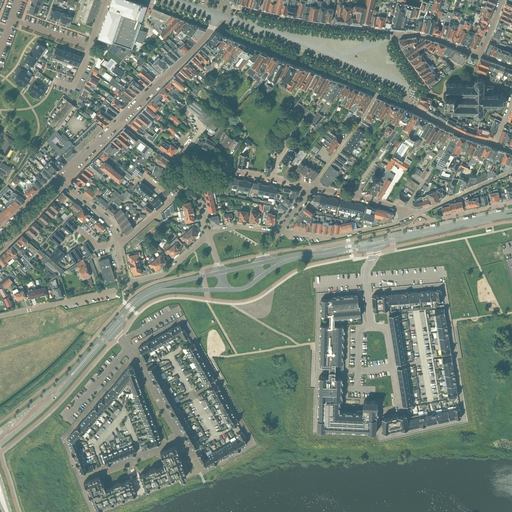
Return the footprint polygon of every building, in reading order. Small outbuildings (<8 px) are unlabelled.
[(79,21),(92,25),(93,22),(92,21),(99,1),(99,0),(88,0),(87,5),(85,4),(79,21)] [(134,41),(139,28),(147,6),(141,4),(140,9),(138,8),(139,5),(139,3),(130,0),(110,0),(109,3),(110,3),(109,8),(108,7),(97,36),(132,48),(134,41)] [(253,0),(252,7),(259,8),(260,0),(253,0)] [(274,12),(280,13),(283,0),(276,0),(276,2),(274,12)] [(299,0),(300,0),(288,0),(285,14),(295,16),(299,0)] [(297,16),(303,17),(306,1),(301,0),(300,0),(297,16)] [(303,17),(308,18),(312,1),(311,0),(306,0),(306,1),(303,17)] [(316,0),(313,19),(318,20),(321,6),(322,1),(318,0),(316,0)] [(318,20),(326,21),(328,8),(330,0),(327,0),(326,0),(325,6),(326,6),(326,7),(321,6),(318,20)] [(334,22),(341,23),(345,7),(344,7),(344,5),(342,4),(343,0),(341,0),(338,0),(336,14),(334,22)] [(365,11),(362,24),(368,25),(369,20),(374,0),(367,0),(366,7),(365,11)] [(385,26),(392,27),(397,5),(394,4),(395,0),(391,0),(389,9),(387,17),(385,26)] [(408,28),(416,29),(419,20),(418,20),(419,19),(413,18),(414,17),(418,18),(420,10),(425,11),(426,7),(428,7),(429,4),(430,5),(431,3),(429,2),(427,2),(423,0),(420,7),(416,6),(413,5),(408,28)] [(432,9),(439,11),(438,10),(441,0),(434,0),(434,4),(432,9)] [(487,0),(485,6),(493,9),(497,0),(487,0)] [(408,28),(413,5),(404,3),(404,2),(402,1),(398,1),(397,5),(392,27),(408,28)] [(31,2),(30,7),(40,10),(42,6),(41,5),(31,2)] [(341,23),(351,23),(354,5),(354,8),(345,7),(341,23)] [(351,23),(362,24),(365,11),(366,7),(354,5),(351,23)] [(511,9),(504,6),(503,10),(511,14),(511,9)] [(30,7),(27,14),(37,17),(39,18),(41,11),(40,10),(30,7)] [(52,8),(48,18),(53,20),(57,9),(52,8)] [(152,26),(156,31),(159,28),(164,23),(170,15),(153,8),(150,14),(149,18),(150,19),(155,24),(152,26)] [(328,8),(326,21),(331,22),(334,9),(328,8)] [(57,9),(53,20),(58,21),(62,11),(57,9)] [(439,11),(432,9),(430,16),(431,16),(426,31),(432,33),(438,15),(439,11)] [(483,15),(489,18),(491,14),(481,9),(480,13),(483,15)] [(416,29),(421,30),(426,15),(427,16),(427,15),(428,10),(426,10),(425,14),(425,16),(422,15),(421,20),(419,20),(416,29)] [(449,37),(452,39),(461,19),(461,20),(462,17),(461,16),(462,13),(454,10),(451,16),(458,19),(457,20),(458,20),(457,23),(455,21),(449,37)] [(511,14),(503,10),(501,14),(511,19),(511,18),(511,14)] [(432,33),(440,35),(442,30),(438,29),(439,26),(437,25),(438,21),(437,20),(439,17),(441,18),(443,12),(439,11),(438,15),(432,33)] [(62,12),(59,22),(63,24),(67,13),(62,12)] [(68,12),(64,24),(69,26),(73,14),(68,12)] [(440,35),(445,36),(450,23),(448,22),(450,16),(447,14),(445,19),(446,19),(440,35)] [(501,14),(499,18),(510,23),(511,19),(501,14)] [(176,17),(170,15),(164,23),(166,25),(163,28),(165,30),(176,17)] [(421,30),(426,31),(431,16),(430,16),(427,15),(427,16),(426,15),(421,30)] [(481,20),(487,23),(489,18),(483,15),(481,20)] [(387,17),(378,16),(376,26),(385,26),(387,17)] [(162,32),(160,34),(163,37),(164,38),(171,31),(181,20),(176,17),(165,30),(162,32)] [(499,18),(496,26),(505,30),(507,27),(508,27),(509,23),(510,23),(499,18)] [(452,39),(457,41),(462,29),(463,26),(464,25),(465,22),(465,21),(463,25),(459,23),(461,20),(461,19),(452,39)] [(174,30),(177,33),(187,22),(182,20),(174,30)] [(457,41),(463,43),(471,23),(465,20),(465,21),(465,22),(464,25),(463,26),(466,27),(465,30),(462,29),(457,41)] [(445,36),(449,37),(455,21),(454,21),(454,22),(452,21),(451,23),(450,23),(449,26),(445,36)] [(192,24),(187,22),(177,34),(171,40),(168,42),(173,47),(174,46),(176,45),(178,42),(179,40),(192,24)] [(469,46),(477,26),(478,25),(474,24),(472,30),(473,30),(472,31),(468,30),(469,28),(469,29),(472,23),(471,23),(463,43),(469,46)] [(199,26),(192,24),(179,40),(186,47),(189,49),(193,45),(189,40),(185,44),(183,42),(187,37),(189,38),(190,39),(191,37),(199,26)] [(479,27),(477,32),(482,34),(485,27),(479,24),(478,24),(478,25),(477,26),(479,27)] [(204,29),(199,26),(191,37),(190,39),(194,44),(199,39),(205,30),(204,29)] [(496,26),(494,32),(502,36),(505,30),(496,26)] [(139,28),(134,41),(135,41),(136,41),(143,43),(147,32),(139,29),(139,28)] [(215,32),(206,43),(214,48),(215,48),(217,46),(214,44),(220,37),(222,39),(224,36),(217,32),(215,32)] [(476,32),(474,36),(476,38),(475,41),(478,43),(482,34),(477,32),(476,32)] [(502,36),(494,32),(492,37),(500,41),(502,36)] [(222,39),(217,45),(221,49),(228,38),(224,36),(222,39)] [(476,38),(474,36),(470,46),(476,49),(478,43),(475,41),(476,38)] [(402,48),(413,43),(418,41),(416,37),(399,40),(402,48)] [(215,57),(217,58),(215,60),(217,61),(216,62),(216,63),(232,40),(228,38),(221,49),(220,49),(217,55),(216,55),(215,57)] [(418,45),(420,49),(425,46),(431,41),(425,39),(422,38),(419,43),(420,44),(418,45)] [(163,45),(168,51),(177,59),(180,56),(174,49),(173,48),(172,47),(171,49),(168,46),(168,45),(165,43),(166,43),(163,40),(162,41),(161,39),(159,41),(161,42),(160,43),(163,45)] [(186,47),(179,40),(178,42),(181,45),(180,46),(186,52),(189,49),(186,47)] [(240,43),(232,40),(216,63),(219,64),(222,61),(221,60),(223,58),(226,61),(227,60),(240,43)] [(431,41),(425,46),(428,49),(435,42),(431,41)] [(37,42),(34,47),(44,53),(47,49),(43,46),(43,45),(40,43),(40,44),(37,42)] [(112,42),(107,49),(108,48),(110,49),(108,50),(110,52),(111,50),(120,57),(118,59),(121,61),(127,54),(131,49),(127,48),(124,52),(120,49),(123,46),(112,42)] [(435,42),(428,49),(428,50),(434,53),(435,51),(439,43),(435,42)] [(490,54),(494,45),(494,44),(489,42),(485,52),(490,54)] [(206,43),(203,46),(210,52),(210,53),(212,51),(214,53),(215,54),(218,50),(206,43)] [(245,45),(240,43),(233,52),(234,53),(232,55),(236,57),(237,56),(245,45)] [(402,48),(405,54),(416,46),(413,43),(402,48)] [(439,43),(435,51),(440,54),(439,55),(440,56),(441,54),(442,53),(444,49),(445,49),(447,46),(439,43)] [(164,51),(162,52),(173,62),(177,59),(168,51),(163,45),(161,47),(164,51)] [(177,49),(183,54),(186,52),(180,46),(178,47),(176,45),(174,46),(177,49)] [(249,47),(245,45),(237,56),(236,57),(236,58),(238,56),(242,58),(249,47)] [(405,54),(408,58),(416,53),(418,51),(420,49),(418,45),(416,46),(405,54)] [(490,54),(494,56),(497,48),(498,47),(494,45),(490,54)] [(183,54),(174,46),(173,47),(173,48),(174,49),(180,56),(183,54)] [(203,46),(200,50),(206,56),(209,58),(212,55),(210,53),(210,52),(210,53),(203,46)] [(454,50),(447,46),(445,49),(444,49),(442,53),(449,56),(454,50)] [(31,51),(40,57),(41,58),(44,53),(34,47),(31,51)] [(254,49),(249,47),(242,58),(244,58),(240,63),(243,65),(244,63),(246,60),(248,57),(254,49)] [(56,48),(52,59),(57,61),(58,58),(61,49),(56,48)] [(494,56),(511,61),(511,52),(497,48),(494,56)] [(61,49),(58,58),(63,60),(66,51),(61,49)] [(254,49),(248,57),(246,60),(244,63),(243,65),(240,63),(238,67),(240,69),(247,60),(248,61),(246,64),(249,66),(253,61),(260,51),(254,49)] [(200,50),(196,53),(202,59),(201,61),(202,62),(205,64),(207,63),(206,62),(209,59),(209,58),(206,56),(200,50)] [(459,52),(455,50),(452,54),(449,57),(447,59),(449,61),(450,58),(452,59),(451,60),(452,61),(454,60),(459,52)] [(28,55),(27,55),(28,56),(37,62),(37,61),(40,57),(31,51),(28,55)] [(63,60),(62,62),(67,64),(71,53),(66,51),(63,60)] [(266,54),(260,51),(253,61),(249,66),(250,66),(246,72),(257,81),(259,79),(253,74),(255,71),(258,66),(266,54)] [(411,61),(411,62),(424,53),(427,52),(426,51),(421,54),(418,51),(416,53),(408,58),(411,61)] [(159,56),(158,58),(168,67),(173,62),(162,52),(160,54),(163,57),(161,58),(159,56)] [(411,62),(416,67),(426,61),(432,57),(430,54),(428,53),(427,52),(424,53),(411,62)] [(461,52),(459,52),(454,60),(452,61),(455,62),(457,64),(463,53),(461,52)] [(71,53),(67,64),(72,66),(76,55),(71,53)] [(196,53),(193,57),(200,64),(202,62),(205,65),(205,64),(202,62),(201,61),(202,59),(196,53)] [(416,67),(420,73),(426,69),(430,67),(433,65),(432,64),(430,66),(428,63),(434,59),(433,58),(435,56),(433,55),(431,53),(430,54),(432,57),(426,61),(416,67)] [(467,55),(463,53),(457,64),(457,65),(460,68),(468,57),(467,55)] [(134,56),(138,60),(137,61),(138,61),(137,63),(138,65),(140,62),(143,60),(136,54),(134,56)] [(272,56),(266,54),(258,66),(255,71),(253,74),(259,79),(261,76),(265,69),(263,68),(272,56)] [(76,55),(72,66),(78,68),(79,64),(82,57),(76,55)] [(477,58),(470,55),(468,62),(474,64),(477,58)] [(25,60),(27,62),(34,67),(38,62),(37,61),(37,62),(28,56),(25,60)] [(277,58),(272,56),(263,68),(265,69),(261,76),(259,79),(257,81),(258,81),(261,77),(264,80),(265,78),(277,58)] [(200,64),(193,57),(190,60),(203,72),(204,71),(201,69),(203,66),(200,64)] [(168,67),(158,58),(152,64),(149,61),(147,64),(158,75),(168,67)] [(277,58),(265,78),(275,83),(279,75),(287,62),(277,58)] [(476,69),(484,73),(488,61),(481,58),(476,69)] [(138,65),(142,69),(146,72),(148,69),(144,65),(146,62),(143,60),(140,62),(138,65)] [(190,60),(187,63),(195,71),(198,68),(190,60)] [(489,80),(491,76),(491,75),(490,75),(490,74),(487,73),(489,68),(494,70),(496,64),(491,62),(488,61),(484,73),(483,74),(490,77),(489,80)] [(287,62),(279,75),(282,77),(281,78),(282,78),(291,63),(287,62)] [(187,63),(183,67),(193,76),(196,79),(199,75),(200,75),(199,75),(199,74),(198,73),(197,73),(196,72),(197,72),(195,71),(187,63)] [(282,78),(280,82),(286,86),(298,66),(291,63),(282,78)] [(420,73),(422,76),(433,69),(435,67),(433,64),(432,64),(433,65),(430,67),(426,69),(420,73)] [(449,64),(443,68),(446,73),(447,72),(449,75),(460,68),(457,65),(455,69),(453,70),(452,69),(453,69),(449,64)] [(494,81),(497,74),(501,65),(496,64),(494,70),(493,73),(494,73),(493,77),(491,76),(489,80),(494,82),(494,81)] [(501,65),(497,74),(502,76),(505,67),(501,65)] [(113,69),(112,71),(116,74),(121,77),(124,72),(115,66),(113,69)] [(298,66),(286,86),(287,86),(287,87),(291,89),(304,68),(299,67),(298,66)] [(17,76),(14,79),(16,81),(19,83),(26,73),(27,72),(22,69),(20,67),(19,67),(16,72),(18,74),(17,76)] [(183,67),(179,71),(186,76),(192,81),(193,82),(196,79),(193,76),(183,67)] [(510,69),(505,67),(502,76),(502,77),(503,77),(504,75),(507,76),(510,69)] [(310,71),(304,68),(291,89),(292,90),(295,84),(300,87),(306,90),(309,85),(316,73),(310,71)] [(142,69),(139,73),(150,82),(154,79),(146,72),(142,69)] [(436,74),(433,69),(422,76),(425,81),(436,74)] [(186,76),(179,71),(175,76),(181,82),(186,76)] [(26,73),(19,83),(22,85),(24,86),(27,82),(28,81),(30,82),(34,77),(31,75),(30,76),(26,73)] [(125,73),(121,78),(128,83),(129,81),(125,78),(128,75),(125,73)] [(309,85),(314,88),(321,75),(316,73),(309,85)] [(436,74),(425,81),(430,87),(433,83),(439,79),(436,74)] [(313,89),(318,92),(327,77),(321,75),(314,88),(313,89)] [(150,82),(142,76),(138,80),(145,86),(150,82)] [(175,76),(170,81),(176,86),(180,89),(181,90),(185,85),(181,82),(175,76)] [(31,85),(28,91),(30,92),(29,92),(32,94),(39,84),(40,84),(40,83),(36,80),(36,79),(36,78),(34,77),(30,82),(32,84),(31,85)] [(89,82),(91,84),(96,86),(99,81),(92,77),(89,82)] [(318,93),(322,96),(332,79),(327,77),(318,92),(318,93)] [(444,95),(446,95),(446,98),(446,102),(443,102),(443,103),(446,103),(446,106),(447,106),(447,103),(453,104),(452,112),(451,112),(451,113),(452,113),(452,114),(453,114),(453,113),(460,113),(460,114),(461,114),(461,113),(467,113),(467,114),(468,114),(468,113),(475,113),(475,115),(474,115),(475,116),(477,117),(477,118),(478,118),(478,117),(480,117),(480,118),(481,118),(481,117),(483,116),(484,116),(483,115),(484,113),(485,113),(485,112),(484,112),(484,107),(486,105),(488,105),(488,107),(489,107),(489,105),(493,105),(493,107),(494,107),(494,105),(497,105),(497,107),(498,107),(498,105),(501,104),(501,106),(502,106),(502,104),(504,102),(506,103),(506,102),(504,101),(504,98),(506,97),(506,96),(504,97),(502,95),(503,93),(501,93),(501,95),(498,94),(498,93),(494,93),(494,86),(485,86),(485,84),(484,84),(484,82),(485,81),(484,80),(483,81),(481,80),(482,78),(481,78),(480,79),(478,79),(478,78),(477,78),(477,79),(475,80),(474,81),(475,81),(475,83),(473,83),(473,84),(469,84),(469,83),(468,83),(468,84),(462,84),(462,83),(461,83),(461,84),(455,84),(455,82),(454,82),(454,84),(448,84),(447,82),(445,83),(447,85),(447,91),(446,91),(446,94),(444,93),(444,95)] [(323,96),(326,98),(337,81),(332,79),(322,96),(323,96)] [(116,81),(112,85),(133,98),(139,92),(129,85),(120,80),(118,83),(116,81)] [(129,85),(139,92),(143,88),(139,85),(133,80),(129,85)] [(267,80),(261,88),(269,94),(271,91),(266,88),(268,85),(266,84),(268,81),(267,80)] [(170,81),(165,86),(177,96),(179,94),(178,92),(180,89),(176,86),(170,81)] [(345,84),(337,81),(326,98),(332,101),(336,94),(338,95),(345,84)] [(39,84),(32,94),(35,96),(36,96),(38,97),(40,94),(41,92),(44,93),(47,88),(45,86),(44,87),(40,84),(39,84)] [(341,103),(345,105),(354,88),(346,85),(339,95),(344,98),(341,103)] [(165,86),(162,89),(169,96),(171,98),(178,103),(181,106),(183,104),(177,99),(176,100),(175,99),(177,97),(177,96),(165,86)] [(345,106),(349,108),(352,105),(353,102),(359,90),(354,88),(345,105),(345,106)] [(162,89),(159,92),(166,99),(169,101),(171,98),(169,96),(162,89)] [(114,97),(127,104),(128,103),(133,98),(119,90),(116,94),(114,97)] [(353,113),(357,107),(365,92),(359,90),(353,102),(352,105),(349,108),(350,108),(348,110),(349,111),(346,115),(347,116),(350,111),(353,113)] [(159,92),(152,99),(160,106),(163,107),(165,105),(160,102),(163,98),(165,99),(166,99),(159,92)] [(365,92),(357,107),(359,108),(357,111),(357,112),(357,113),(357,115),(359,116),(360,114),(362,115),(364,112),(373,96),(369,94),(365,92)] [(110,101),(122,109),(125,106),(127,104),(114,97),(110,94),(106,98),(110,100),(110,101)] [(104,104),(118,112),(120,110),(122,109),(110,101),(110,100),(106,98),(106,99),(103,101),(104,102),(103,103),(104,104)] [(372,116),(375,112),(382,99),(378,98),(376,98),(368,113),(372,116)] [(147,105),(146,105),(155,112),(160,106),(152,99),(147,105)] [(375,112),(377,113),(385,101),(382,99),(375,112)] [(66,100),(63,105),(71,111),(75,106),(66,100)] [(332,104),(326,100),(316,114),(312,120),(312,121),(318,126),(332,104)] [(382,119),(385,114),(390,103),(385,101),(377,113),(376,116),(382,119)] [(418,104),(427,110),(429,107),(429,106),(429,105),(425,102),(419,101),(418,104)] [(81,103),(79,102),(79,103),(77,106),(84,111),(87,107),(85,106),(81,103)] [(294,108),(299,111),(303,105),(298,102),(294,108)] [(101,108),(114,116),(117,114),(118,112),(104,104),(103,103),(102,104),(103,105),(101,108)] [(391,114),(394,116),(400,107),(395,105),(390,103),(385,114),(390,117),(391,114)] [(427,110),(432,113),(434,111),(436,108),(437,108),(438,105),(435,104),(434,106),(431,104),(429,105),(429,106),(429,107),(427,110)] [(63,105),(59,110),(67,116),(71,111),(63,105)] [(146,105),(142,110),(155,120),(159,115),(155,112),(146,105)] [(299,111),(303,114),(307,108),(303,105),(299,111)] [(432,113),(437,117),(440,110),(442,108),(438,106),(438,105),(437,108),(436,108),(434,111),(432,113)] [(405,109),(400,107),(394,116),(390,124),(394,126),(405,109)] [(106,118),(110,121),(113,118),(114,116),(101,108),(100,109),(100,108),(97,112),(106,118)] [(303,114),(308,118),(312,112),(307,108),(303,114)] [(205,110),(199,117),(198,118),(203,122),(203,123),(203,124),(208,129),(207,130),(211,134),(221,122),(205,109),(205,110)] [(392,130),(388,136),(382,146),(389,151),(392,146),(397,139),(403,130),(414,113),(405,109),(394,126),(392,130)] [(67,116),(59,110),(56,115),(64,121),(67,116)] [(81,113),(89,119),(91,117),(83,110),(81,113)] [(142,110),(139,113),(147,120),(149,117),(154,121),(155,120),(142,110)] [(440,118),(446,122),(448,118),(449,119),(451,114),(449,111),(447,114),(444,112),(445,110),(443,113),(440,118)] [(97,121),(103,128),(109,122),(110,121),(106,118),(97,112),(93,118),(97,121)] [(139,113),(135,117),(142,122),(153,131),(155,129),(154,128),(150,125),(149,126),(147,124),(149,121),(147,120),(139,113)] [(368,113),(362,122),(366,124),(368,122),(369,123),(369,122),(372,123),(375,119),(371,117),(372,116),(368,113)] [(403,130),(408,133),(419,116),(414,113),(403,130)] [(446,122),(454,126),(457,121),(458,120),(454,118),(452,117),(453,115),(452,115),(451,114),(449,119),(448,118),(446,122)] [(56,115),(52,120),(60,125),(64,121),(56,115)] [(169,118),(177,124),(180,121),(172,115),(169,118)] [(419,116),(408,133),(405,137),(416,143),(429,121),(419,116)] [(135,117),(132,121),(144,130),(146,132),(148,133),(150,131),(146,128),(141,124),(142,122),(135,117)] [(454,126),(465,132),(466,127),(467,123),(469,119),(467,118),(465,118),(465,119),(462,118),(459,117),(458,120),(457,121),(454,126)] [(87,129),(94,136),(95,136),(103,128),(97,121),(93,118),(96,120),(95,121),(88,128),(87,129)] [(492,125),(498,126),(501,121),(495,118),(493,123),(492,125)] [(465,132),(475,135),(478,127),(474,126),(474,127),(471,126),(472,124),(468,122),(470,119),(469,119),(467,123),(466,127),(465,132)] [(49,124),(55,129),(56,131),(57,130),(60,125),(52,120),(49,124)] [(144,130),(146,132),(144,130),(132,121),(128,124),(136,130),(137,128),(142,132),(144,130)] [(435,124),(429,121),(416,143),(415,144),(418,146),(422,140),(421,139),(422,137),(426,139),(435,124)] [(370,127),(366,124),(362,122),(360,125),(367,131),(370,127)] [(480,136),(486,138),(489,130),(484,129),(485,127),(485,128),(486,124),(485,123),(483,129),(482,129),(482,132),(481,132),(480,136)] [(167,130),(168,131),(173,135),(177,130),(171,125),(167,130)] [(431,144),(428,148),(431,149),(435,143),(432,142),(441,127),(435,125),(425,141),(431,144)] [(489,130),(486,138),(487,138),(488,136),(492,138),(493,137),(495,134),(496,130),(498,126),(492,125),(489,131),(489,130)] [(499,140),(503,142),(507,131),(508,132),(509,128),(504,126),(502,130),(499,140)] [(121,131),(121,132),(128,137),(131,133),(125,127),(121,131)] [(437,138),(439,139),(445,129),(441,127),(432,142),(435,143),(431,149),(428,148),(425,153),(429,154),(437,140),(437,138)] [(358,128),(353,134),(363,141),(365,138),(363,137),(366,133),(358,128)] [(509,144),(511,136),(511,129),(509,128),(508,132),(507,131),(503,142),(509,144)] [(63,133),(61,135),(56,131),(55,129),(46,141),(60,156),(66,163),(78,151),(69,141),(68,140),(69,139),(63,133)] [(87,135),(91,139),(93,138),(94,136),(87,129),(86,130),(84,132),(86,134),(87,135)] [(441,142),(442,143),(449,131),(445,129),(439,139),(440,139),(436,145),(439,147),(440,144),(441,142)] [(435,156),(440,159),(453,134),(449,131),(442,143),(443,144),(435,156)] [(69,141),(78,151),(91,139),(91,140),(91,139),(87,135),(86,134),(84,132),(72,143),(70,140),(69,141)] [(121,132),(118,134),(128,142),(130,144),(128,142),(130,139),(128,137),(121,132)] [(334,138),(333,139),(339,144),(342,140),(336,135),(331,132),(329,134),(334,138)] [(138,138),(131,133),(128,137),(130,139),(134,143),(138,138)] [(331,142),(330,143),(336,148),(339,144),(333,139),(325,133),(324,135),(326,137),(326,138),(331,142)] [(118,134),(115,138),(127,148),(130,144),(128,142),(118,134)] [(149,134),(146,137),(153,142),(155,138),(149,134)] [(353,134),(349,140),(358,147),(360,144),(359,143),(361,140),(363,141),(353,134)] [(443,167),(450,154),(460,136),(453,134),(440,159),(435,167),(441,170),(442,171),(442,170),(443,171),(445,168),(443,167)] [(224,145),(227,147),(233,138),(232,139),(228,136),(227,137),(225,135),(219,143),(221,144),(223,146),(224,145)] [(454,174),(462,161),(463,158),(461,157),(462,156),(459,155),(462,148),(467,139),(460,136),(450,154),(452,155),(454,156),(448,167),(453,170),(449,177),(447,176),(441,175),(441,176),(440,177),(451,180),(454,174)] [(0,171),(7,176),(12,169),(1,162),(3,158),(4,159),(15,142),(7,137),(0,149),(0,171)] [(330,143),(321,137),(319,139),(328,146),(326,148),(333,153),(336,148),(330,143)] [(112,140),(110,143),(117,148),(119,150),(122,146),(125,148),(124,149),(126,151),(128,149),(127,148),(115,138),(112,140)] [(135,143),(133,146),(135,148),(143,155),(139,160),(137,159),(134,162),(134,163),(139,166),(141,163),(143,165),(144,165),(145,163),(145,162),(148,158),(147,158),(149,154),(152,149),(141,140),(138,138),(134,143),(135,143)] [(202,140),(201,142),(212,148),(215,143),(207,138),(205,142),(202,140)] [(233,138),(227,147),(229,148),(229,147),(232,150),(233,149),(235,150),(241,142),(242,141),(239,139),(238,141),(233,138)] [(162,141),(158,146),(165,151),(169,146),(171,143),(165,139),(163,141),(163,140),(162,141)] [(243,143),(249,148),(252,143),(247,139),(243,143)] [(401,142),(397,139),(392,146),(396,149),(397,146),(398,147),(401,142)] [(461,157),(463,158),(472,141),(467,139),(462,148),(459,155),(462,156),(461,157)] [(212,148),(201,142),(198,140),(197,143),(200,144),(200,143),(203,145),(201,149),(209,153),(212,148)] [(358,147),(349,140),(345,147),(352,152),(355,148),(357,150),(358,147)] [(169,146),(165,151),(171,155),(173,152),(175,153),(179,147),(174,143),(175,142),(172,141),(171,143),(169,146)] [(401,145),(398,148),(408,154),(415,144),(410,141),(406,148),(401,145)] [(468,152),(473,154),(478,143),(472,141),(463,158),(462,161),(465,157),(468,152)] [(110,143),(103,150),(111,156),(114,152),(117,154),(120,151),(119,150),(117,148),(110,143)] [(476,163),(478,160),(478,159),(485,145),(478,143),(473,154),(472,156),(470,160),(476,163)] [(277,144),(273,149),(274,150),(279,154),(283,149),(278,145),(277,144)] [(290,161),(291,162),(291,163),(292,162),(293,161),(295,157),(295,156),(297,154),(299,150),(293,145),(290,149),(288,152),(288,151),(282,159),(282,160),(283,161),(288,164),(288,163),(290,161)] [(492,148),(485,145),(478,159),(478,160),(485,162),(492,148)] [(17,155),(21,157),(26,149),(22,147),(17,155)] [(343,149),(339,154),(347,159),(351,154),(350,154),(351,153),(344,147),(343,149)] [(499,150),(492,148),(485,162),(490,165),(488,168),(490,169),(495,161),(494,160),(499,150)] [(103,150),(93,161),(119,183),(124,177),(116,171),(116,170),(105,160),(109,155),(110,156),(111,156),(103,150)] [(506,152),(499,150),(494,160),(495,161),(496,160),(498,160),(501,162),(506,152)] [(506,152),(501,162),(500,164),(503,165),(504,163),(506,164),(503,170),(504,172),(510,169),(511,166),(507,164),(511,155),(506,152)] [(153,160),(157,162),(165,166),(169,161),(158,153),(153,160)] [(339,154),(336,159),(344,164),(346,161),(348,162),(348,163),(352,165),(353,163),(351,162),(350,161),(347,159),(339,154)] [(38,162),(35,158),(33,156),(32,155),(30,157),(37,162),(39,165),(40,163),(38,162)] [(237,167),(245,169),(247,156),(240,155),(237,167)] [(56,159),(54,162),(60,168),(66,163),(60,156),(56,159)] [(51,159),(47,163),(56,172),(60,168),(54,162),(51,159)] [(346,169),(344,172),(346,174),(350,167),(347,165),(346,166),(344,164),(336,159),(332,163),(340,169),(343,165),(343,166),(343,167),(346,169)] [(488,173),(487,173),(489,178),(498,174),(493,172),(497,166),(496,166),(496,164),(498,160),(496,160),(495,161),(490,169),(489,171),(488,173)] [(92,161),(87,166),(100,176),(99,178),(103,181),(106,178),(102,174),(104,171),(92,161)] [(300,173),(301,172),(306,166),(301,162),(296,169),(300,173)] [(409,165),(404,162),(401,167),(406,170),(409,165)] [(43,167),(45,168),(52,176),(56,172),(47,163),(43,167)] [(264,173),(270,174),(272,164),(266,163),(264,173)] [(459,170),(463,172),(465,168),(466,169),(468,165),(462,163),(461,166),(459,170)] [(135,164),(130,170),(132,172),(135,174),(140,178),(143,174),(139,171),(141,169),(137,166),(135,164)] [(150,168),(149,168),(163,173),(165,167),(155,164),(154,167),(150,165),(149,168),(150,168)] [(305,175),(306,174),(310,168),(306,165),(306,166),(301,172),(305,175)] [(310,177),(315,171),(312,169),(314,166),(312,165),(311,167),(310,168),(306,174),(310,177)] [(331,165),(320,180),(328,186),(339,171),(331,165)] [(87,166),(84,169),(92,175),(93,173),(95,174),(94,175),(98,179),(99,178),(100,176),(87,166)] [(116,170),(116,171),(124,177),(128,180),(131,178),(132,176),(120,166),(116,170)] [(413,172),(420,176),(423,172),(416,167),(413,172)] [(39,173),(35,177),(42,185),(47,180),(40,172),(35,168),(33,170),(35,172),(37,172),(38,172),(39,173)] [(43,169),(40,172),(47,180),(52,176),(45,168),(43,169)] [(159,176),(161,177),(163,173),(149,168),(149,170),(153,171),(152,173),(154,174),(159,176)] [(88,179),(88,180),(88,181),(94,186),(97,183),(93,180),(93,181),(90,178),(93,176),(92,175),(84,169),(80,173),(88,179)] [(315,170),(315,171),(310,177),(314,180),(319,173),(315,170)] [(392,181),(395,175),(386,170),(383,175),(382,175),(373,190),(370,193),(381,198),(387,190),(386,190),(392,181)] [(407,181),(409,178),(410,176),(405,172),(401,177),(407,181)] [(26,182),(27,183),(37,189),(42,185),(35,177),(32,174),(31,175),(35,179),(31,183),(28,180),(26,182)] [(80,174),(76,178),(84,184),(85,185),(88,181),(88,180),(80,174)] [(470,175),(467,180),(470,181),(471,179),(474,180),(472,185),(479,183),(478,176),(475,177),(470,175)] [(156,180),(165,187),(169,183),(161,177),(159,176),(156,180)] [(457,182),(456,192),(459,191),(460,188),(464,189),(467,180),(463,179),(464,178),(460,176),(459,179),(457,182)] [(225,186),(231,187),(233,177),(231,177),(231,178),(227,177),(225,186)] [(84,184),(76,178),(71,183),(78,188),(80,185),(82,186),(84,184)] [(449,191),(456,192),(457,182),(459,179),(453,178),(452,182),(451,186),(450,186),(449,191)] [(237,189),(243,190),(245,180),(243,179),(243,181),(239,180),(237,189)] [(340,183),(337,187),(344,188),(347,183),(342,179),(340,183)] [(137,183),(134,187),(140,192),(145,186),(141,182),(139,185),(137,183)] [(251,192),(257,193),(259,183),(257,182),(257,184),(253,183),(251,192)] [(437,190),(440,198),(445,196),(443,190),(444,190),(443,187),(445,189),(447,186),(443,182),(441,185),(440,187),(437,189),(437,190)] [(37,189),(27,183),(26,184),(26,188),(23,190),(23,192),(25,193),(24,193),(28,198),(37,189)] [(169,183),(165,187),(171,192),(173,190),(174,188),(172,187),(173,185),(169,183)] [(263,194),(269,196),(271,185),(269,185),(269,186),(265,185),(263,194)] [(145,186),(140,192),(144,195),(149,189),(145,186)] [(507,193),(505,194),(504,193),(502,193),(503,200),(511,197),(511,186),(506,188),(507,193)] [(289,197),(290,197),(295,198),(299,193),(298,191),(283,188),(283,192),(290,194),(289,197)] [(93,200),(100,206),(108,197),(107,196),(111,191),(108,189),(106,191),(100,198),(100,197),(99,198),(97,196),(93,200)] [(149,189),(144,195),(148,198),(151,194),(153,192),(149,189)] [(484,195),(481,196),(482,204),(489,203),(486,189),(482,189),(484,195)] [(490,194),(492,202),(500,200),(497,189),(494,190),(494,193),(490,194)] [(441,200),(440,198),(437,190),(428,193),(431,203),(441,200)] [(121,194),(119,196),(114,191),(113,193),(115,194),(111,199),(113,201),(118,196),(123,201),(126,198),(121,194)] [(395,199),(400,203),(405,194),(400,191),(395,199)] [(57,198),(61,202),(66,197),(67,196),(62,192),(57,198)] [(11,197),(21,205),(25,201),(15,193),(11,197)] [(426,195),(422,197),(423,201),(422,201),(423,206),(431,203),(428,193),(426,194),(426,195)] [(405,194),(400,203),(405,206),(410,198),(405,194)] [(159,196),(155,200),(160,206),(164,202),(159,196)] [(282,201),(280,202),(288,208),(292,201),(288,198),(285,196),(283,199),(281,198),(280,200),(282,201)] [(319,206),(325,207),(327,198),(325,198),(325,197),(321,196),(318,208),(319,206)] [(473,206),(472,198),(468,199),(468,196),(465,197),(467,208),(473,206)] [(8,201),(17,208),(21,205),(11,197),(7,200),(8,201)] [(108,197),(100,206),(104,209),(108,204),(107,204),(109,202),(108,201),(110,199),(108,197)] [(325,207),(331,208),(333,198),(329,197),(329,198),(327,198),(325,207)] [(423,201),(422,197),(418,198),(419,201),(418,202),(413,202),(413,204),(411,204),(409,207),(413,207),(420,207),(423,206),(422,201),(423,201)] [(460,201),(456,202),(458,210),(464,209),(462,199),(459,199),(460,201)] [(53,202),(49,206),(56,213),(62,206),(56,200),(54,203),(53,202)] [(155,200),(151,203),(156,209),(160,206),(155,200)] [(339,210),(345,211),(347,201),(343,200),(343,201),(341,201),(339,210)] [(454,203),(450,204),(451,212),(458,210),(456,202),(456,200),(453,201),(454,203)] [(2,211),(8,217),(12,212),(0,201),(0,205),(2,207),(0,209),(2,211)] [(17,208),(8,201),(4,204),(13,212),(17,208)] [(178,204),(180,211),(183,210),(193,208),(192,204),(191,205),(190,201),(178,204)] [(81,207),(74,202),(73,204),(70,206),(75,211),(74,212),(72,214),(73,215),(75,217),(77,215),(82,209),(80,207),(81,207)] [(288,208),(280,202),(278,205),(275,203),(275,206),(282,212),(283,210),(285,211),(288,208)] [(451,212),(450,204),(449,202),(442,206),(443,214),(451,212)] [(137,205),(149,214),(152,210),(146,205),(144,207),(139,203),(137,205)] [(105,210),(112,216),(116,211),(109,205),(105,210)] [(46,212),(44,214),(50,219),(56,213),(49,206),(45,211),(46,212)] [(362,222),(372,225),(391,221),(393,213),(366,206),(362,222)] [(113,215),(117,219),(124,214),(124,213),(122,211),(124,209),(122,207),(113,215)] [(234,209),(233,207),(230,208),(231,211),(227,211),(228,213),(222,214),(223,217),(224,217),(225,223),(232,222),(231,219),(232,218),(231,213),(234,212),(234,209)] [(303,230),(311,231),(312,222),(312,219),(312,218),(313,212),(306,207),(292,226),(293,228),(303,229),(303,230)] [(180,211),(181,217),(184,216),(194,214),(193,208),(183,210),(180,211)] [(75,217),(81,222),(88,214),(82,209),(77,215),(75,217)] [(234,209),(234,212),(235,215),(236,215),(236,216),(239,216),(239,219),(246,220),(246,218),(247,218),(248,210),(244,209),(244,211),(234,209)] [(215,216),(210,217),(212,226),(219,224),(219,221),(219,220),(222,219),(220,210),(215,211),(214,211),(215,216)] [(0,216),(4,220),(8,217),(2,211),(0,213),(0,212),(0,216)] [(250,221),(257,222),(258,216),(259,216),(259,213),(251,212),(250,221)] [(265,223),(273,224),(275,220),(274,219),(275,214),(271,214),(272,213),(265,212),(264,216),(266,216),(265,223)] [(40,218),(38,220),(44,226),(50,219),(44,214),(43,213),(39,217),(40,218)] [(82,222),(84,225),(92,216),(88,214),(81,222),(82,222)] [(116,220),(120,224),(127,219),(127,218),(124,214),(117,219),(116,220)] [(184,216),(181,217),(182,223),(177,225),(181,227),(186,226),(186,223),(190,222),(195,221),(194,218),(195,218),(194,214),(184,216)] [(70,219),(66,223),(74,230),(78,226),(71,220),(74,217),(73,216),(70,219)] [(92,216),(84,225),(90,229),(93,232),(95,230),(94,229),(96,227),(101,232),(105,227),(97,220),(92,216)] [(119,225),(123,229),(130,224),(130,223),(127,219),(120,224),(119,225)] [(35,222),(31,226),(38,233),(44,226),(38,220),(36,222),(35,222)] [(162,220),(159,222),(155,227),(157,229),(162,225),(163,227),(166,224),(164,221),(162,220)] [(343,220),(341,220),(340,224),(339,233),(347,231),(345,223),(342,224),(343,220)] [(345,220),(345,223),(347,231),(353,229),(352,222),(345,220)] [(74,230),(66,223),(62,227),(69,233),(66,236),(67,237),(74,230)] [(130,224),(123,229),(122,230),(126,235),(134,228),(130,224)] [(38,233),(31,226),(25,233),(32,239),(38,233)] [(193,226),(186,232),(193,239),(198,234),(195,230),(196,229),(193,226)] [(57,230),(53,234),(61,241),(65,237),(58,231),(61,228),(60,227),(57,230)] [(193,239),(186,232),(185,231),(184,231),(183,232),(183,233),(184,234),(180,238),(183,241),(184,239),(187,243),(193,239)] [(61,241),(53,234),(49,238),(47,241),(48,243),(51,239),(58,246),(61,241)] [(22,235),(18,239),(35,255),(35,254),(35,255),(37,252),(43,257),(43,259),(41,260),(42,261),(40,264),(46,269),(51,273),(52,274),(54,272),(57,274),(61,269),(49,259),(49,258),(39,249),(38,251),(27,241),(28,240),(22,235)] [(171,246),(178,253),(180,251),(180,250),(182,248),(181,246),(183,245),(176,238),(169,244),(171,246)] [(27,247),(18,239),(15,242),(22,249),(26,254),(27,254),(28,256),(31,258),(34,255),(30,250),(27,253),(24,250),(27,247)] [(26,259),(28,256),(27,254),(26,254),(22,249),(15,242),(12,245),(19,251),(19,252),(21,251),(21,252),(20,253),(22,255),(23,256),(26,259)] [(83,245),(88,253),(84,255),(85,257),(89,255),(93,251),(87,242),(83,245)] [(77,247),(72,250),(78,260),(83,256),(78,249),(81,246),(80,245),(77,247)] [(32,265),(26,259),(23,256),(20,259),(16,254),(18,253),(15,250),(12,246),(7,251),(13,258),(25,271),(32,265)] [(178,253),(171,246),(164,252),(167,255),(169,253),(172,257),(174,255),(175,256),(178,253)] [(47,253),(54,259),(61,251),(57,248),(51,254),(48,251),(47,253)] [(78,260),(72,250),(68,253),(73,261),(69,263),(70,265),(74,262),(74,263),(78,260)] [(7,262),(13,258),(7,251),(2,255),(7,262)] [(61,251),(54,259),(58,263),(63,267),(64,266),(63,264),(62,265),(59,262),(65,255),(61,251)] [(128,259),(129,263),(139,260),(139,256),(141,256),(140,252),(134,253),(134,254),(128,256),(129,259),(128,259)] [(162,253),(155,259),(161,266),(166,261),(163,258),(165,256),(162,253)] [(7,262),(2,255),(0,256),(0,266),(3,270),(9,265),(7,262)] [(98,261),(102,274),(112,270),(108,258),(98,261)] [(72,274),(74,272),(73,270),(78,267),(83,279),(90,276),(85,264),(82,259),(66,270),(69,273),(72,274)] [(161,266),(155,259),(148,265),(151,268),(153,267),(156,271),(161,266)] [(129,263),(130,268),(140,266),(139,262),(140,262),(142,262),(141,260),(139,260),(129,263)] [(140,266),(130,268),(131,272),(132,272),(133,275),(144,272),(143,270),(142,270),(141,266),(140,266)] [(112,270),(102,274),(105,284),(115,280),(112,270)] [(0,284),(0,286),(3,290),(13,282),(9,277),(0,284)] [(56,298),(63,296),(60,284),(58,284),(56,277),(51,280),(56,298)] [(19,290),(18,291),(21,298),(27,296),(24,288),(23,288),(22,287),(18,289),(19,290)] [(28,294),(30,299),(47,294),(45,287),(32,290),(31,289),(28,290),(28,291),(27,292),(28,294)] [(21,298),(18,291),(17,288),(12,290),(13,293),(11,294),(14,299),(16,298),(17,300),(21,298)] [(388,294),(372,296),(373,310),(374,310),(375,310),(375,309),(378,309),(378,310),(379,310),(380,310),(380,309),(382,309),(382,310),(384,310),(384,309),(387,308),(387,309),(389,309),(389,307),(388,304),(388,295),(388,294)] [(319,399),(340,400),(342,400),(342,399),(342,396),(342,395),(342,393),(342,392),(342,389),(342,385),(342,384),(343,381),(343,377),(338,377),(336,377),(336,370),(336,369),(341,369),(341,363),(343,363),(343,360),(343,355),(343,352),(343,351),(343,348),(343,345),(344,342),(344,340),(344,337),(344,334),(344,333),(344,330),(344,326),(344,325),(335,325),(335,318),(341,318),(344,318),(350,317),(353,317),(356,316),(357,316),(360,316),(361,316),(360,305),(359,305),(358,295),(357,295),(354,295),(345,296),(343,296),(340,296),(339,296),(336,297),(333,297),(332,297),(332,299),(321,299),(321,300),(321,303),(321,307),(321,310),(321,315),(330,315),(330,325),(320,325),(320,326),(320,329),(320,333),(320,336),(320,341),(320,344),(320,348),(320,351),(320,356),(320,359),(319,368),(330,368),(329,377),(319,376),(319,377),(319,380),(319,384),(319,399)] [(8,296),(3,299),(7,307),(12,305),(8,296)] [(173,328),(178,337),(178,336),(176,334),(180,332),(184,339),(188,337),(183,329),(182,329),(179,325),(173,328)] [(173,328),(168,331),(173,339),(178,337),(173,328)] [(168,342),(173,339),(168,331),(163,334),(168,342)] [(159,336),(163,344),(168,342),(163,334),(159,336)] [(159,347),(163,344),(159,336),(154,339),(159,347)] [(154,350),(159,347),(154,339),(150,342),(149,341),(154,350)] [(149,352),(154,350),(149,341),(144,344),(149,352)] [(185,348),(188,353),(196,348),(194,343),(185,348)] [(144,361),(148,359),(144,352),(147,350),(149,353),(149,352),(144,344),(138,348),(141,353),(139,354),(144,361)] [(196,348),(188,353),(190,357),(198,353),(196,348)] [(190,357),(193,362),(201,357),(198,353),(190,357)] [(452,356),(441,358),(442,364),(444,364),(443,364),(453,362),(453,363),(453,362),(452,356)] [(201,357),(193,362),(196,367),(204,362),(201,357)] [(204,362),(196,367),(198,371),(206,367),(204,362)] [(147,369),(150,374),(158,370),(155,365),(151,367),(149,368),(147,369)] [(113,385),(114,386),(121,392),(121,391),(122,392),(123,390),(121,388),(126,382),(129,383),(132,391),(130,392),(131,394),(132,393),(132,394),(140,390),(141,390),(135,374),(133,375),(132,373),(134,370),(133,366),(129,366),(126,369),(113,385)] [(209,371),(206,367),(198,371),(201,376),(209,371)] [(158,370),(150,374),(152,379),(160,374),(158,370)] [(201,376),(199,377),(202,382),(212,376),(209,371),(201,376)] [(160,374),(152,379),(154,384),(163,379),(160,374)] [(202,382),(205,387),(215,381),(212,376),(202,382)] [(163,379),(154,384),(155,384),(158,388),(166,384),(163,379)] [(166,384),(158,388),(160,393),(168,388),(166,384)] [(209,389),(211,394),(220,390),(217,384),(209,389)] [(117,396),(121,392),(114,386),(110,389),(117,396)] [(168,388),(160,393),(163,398),(171,393),(168,388)] [(114,400),(117,396),(110,389),(107,394),(114,400)] [(132,394),(134,399),(142,395),(140,390),(132,394)] [(220,390),(211,394),(214,399),(222,394),(220,390)] [(171,393),(163,398),(165,402),(165,403),(174,398),(171,393)] [(110,403),(114,400),(107,394),(103,397),(110,403)] [(214,399),(217,404),(225,399),(222,394),(214,399)] [(134,399),(136,404),(144,400),(142,395),(134,399)] [(99,401),(106,407),(106,408),(110,403),(103,397),(99,401)] [(174,398),(165,403),(168,408),(176,403),(174,398)] [(225,399),(217,404),(220,409),(228,404),(225,399)] [(317,412),(317,416),(318,416),(318,430),(322,430),(322,431),(325,431),(325,430),(326,430),(332,430),(332,431),(335,431),(335,430),(342,431),(345,432),(345,431),(352,431),(352,432),(355,432),(355,431),(362,432),(365,433),(365,432),(368,432),(369,432),(369,433),(372,433),(372,432),(376,432),(377,415),(378,415),(378,412),(377,412),(378,409),(379,409),(379,405),(378,405),(378,401),(364,400),(364,410),(364,411),(357,410),(357,412),(356,412),(353,412),(347,411),(346,411),(343,411),(340,411),(340,407),(341,407),(341,403),(340,403),(340,400),(319,399),(319,403),(318,403),(317,406),(318,406),(318,412),(317,412)] [(136,404),(138,409),(146,405),(144,400),(136,404)] [(230,408),(228,404),(220,409),(222,413),(230,408)] [(104,411),(103,410),(96,405),(92,409),(93,409),(100,415),(104,411)] [(148,410),(146,405),(138,409),(140,414),(148,410)] [(460,405),(453,406),(454,409),(456,418),(456,419),(462,417),(460,405)] [(173,416),(181,411),(178,406),(170,411),(173,416)] [(222,413),(220,414),(223,419),(225,418),(233,413),(230,408),(222,413)] [(96,419),(100,415),(93,409),(89,413),(96,419)] [(150,415),(148,410),(140,414),(142,419),(150,415)] [(173,416),(176,421),(184,416),(181,411),(173,416)] [(442,412),(444,421),(450,420),(448,411),(442,412)] [(93,423),(96,419),(89,413),(86,417),(93,423)] [(235,418),(233,413),(225,418),(227,422),(235,418)] [(382,431),(382,432),(393,433),(410,429),(410,428),(410,429),(407,417),(407,414),(399,416),(399,414),(394,415),(394,413),(383,416),(382,431)] [(424,413),(418,415),(421,426),(427,425),(425,416),(424,413)] [(152,420),(150,415),(142,419),(144,424),(152,420)] [(418,415),(413,416),(415,427),(421,426),(418,415)] [(176,421),(179,425),(187,421),(184,416),(176,421)] [(407,417),(410,429),(410,428),(415,427),(413,416),(407,417)] [(89,427),(93,423),(86,417),(82,421),(89,427)] [(234,425),(237,424),(239,422),(236,417),(235,418),(227,422),(230,427),(234,425)] [(154,425),(152,420),(144,424),(146,429),(154,425)] [(86,431),(89,427),(82,421),(79,425),(86,431)] [(181,430),(189,425),(187,421),(179,425),(181,430)] [(75,429),(75,430),(82,436),(86,431),(79,425),(78,425),(75,429)] [(156,430),(154,425),(146,429),(147,433),(156,430)] [(183,435),(192,430),(189,425),(181,430),(184,434),(183,435)] [(80,438),(82,436),(75,430),(67,439),(74,441),(78,436),(80,438)] [(158,435),(159,435),(157,430),(156,430),(147,433),(150,439),(153,438),(158,435)] [(192,430),(183,435),(186,440),(195,435),(192,430)] [(236,440),(241,448),(247,444),(244,439),(246,438),(241,431),(237,433),(241,440),(238,442),(236,439),(236,440)] [(146,444),(148,449),(156,446),(156,444),(161,442),(158,435),(153,438),(154,441),(146,444)] [(195,435),(186,440),(187,440),(189,444),(197,439),(195,435)] [(74,441),(67,439),(67,440),(71,451),(80,448),(79,445),(76,447),(74,441)] [(197,439),(189,444),(192,449),(200,444),(197,439)] [(231,442),(236,451),(241,448),(236,440),(231,442)] [(226,445),(231,453),(235,450),(236,451),(231,442),(226,445)] [(133,444),(127,446),(131,455),(136,453),(133,444)] [(222,448),(226,456),(231,453),(226,445),(222,448)] [(162,460),(165,466),(156,469),(149,472),(144,474),(144,473),(139,475),(135,477),(130,479),(125,481),(125,482),(121,483),(114,486),(105,490),(103,483),(102,484),(101,482),(99,477),(84,483),(86,488),(87,487),(89,493),(88,494),(89,498),(91,497),(96,511),(97,511),(180,479),(186,477),(180,462),(182,461),(180,457),(178,458),(176,452),(178,451),(176,446),(160,452),(162,457),(163,459),(162,460)] [(127,446),(122,448),(126,456),(131,455),(127,446)] [(117,449),(121,458),(126,456),(122,448),(122,447),(117,449)] [(73,457),(74,457),(82,453),(80,448),(71,451),(73,457)] [(217,450),(222,458),(226,456),(222,448),(217,450)] [(112,452),(116,460),(121,458),(117,450),(112,452)] [(217,450),(212,453),(217,461),(222,458),(217,450)] [(108,454),(111,462),(116,460),(112,452),(108,454)] [(212,464),(207,456),(209,458),(205,460),(201,453),(197,455),(202,463),(203,463),(206,467),(212,464)] [(212,453),(207,456),(212,464),(217,461),(212,453)] [(102,456),(105,464),(106,465),(111,463),(111,462),(108,454),(102,456)] [(86,463),(84,458),(75,461),(77,467),(78,467),(83,464),(86,463)] [(94,469),(93,465),(85,468),(83,464),(78,467),(80,473),(85,471),(86,473),(94,469)]
